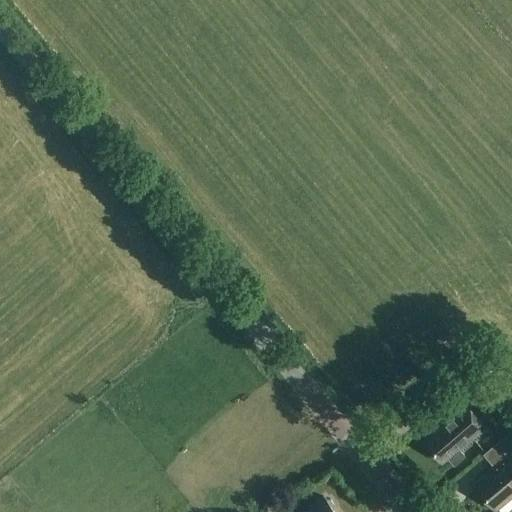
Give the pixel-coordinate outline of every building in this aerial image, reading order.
[(465,396),(488,378),(497,370),(488,359),(456,385),(465,396)] [(441,460),(447,455),(454,464),(464,456),(460,451),(487,428),(465,402),(448,417),(451,420),(425,442),(441,460)] [(511,455),(511,454),(511,435),(501,444),(511,455)] [(511,462),(507,457),(474,485),(495,509),(511,494),(511,462)] [(336,511),(334,509),(334,504),(330,500),(326,500),(324,497),(306,511),(336,511)]
